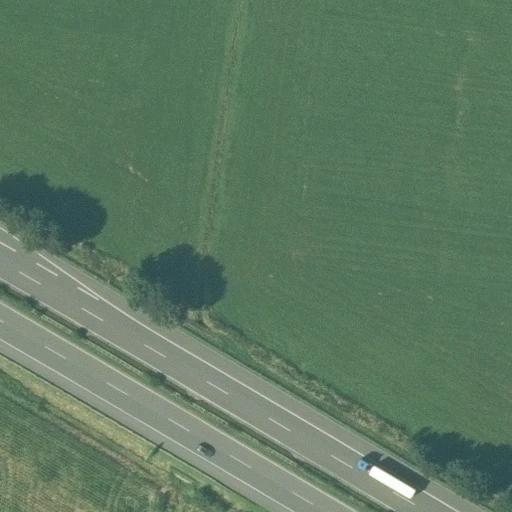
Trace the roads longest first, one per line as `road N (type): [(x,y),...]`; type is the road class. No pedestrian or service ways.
road 1 (motorway): [(431,511),(0,259)]
road 2 (motorway): [(0,316),(332,511)]
